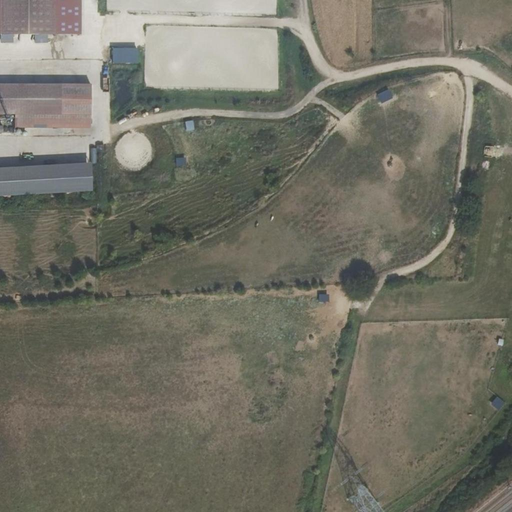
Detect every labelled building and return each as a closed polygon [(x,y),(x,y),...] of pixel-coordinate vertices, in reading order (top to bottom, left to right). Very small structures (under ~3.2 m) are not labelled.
[(0,0),(0,36),(83,36),(83,0),(0,0)] [(113,64),(138,65),(138,50),(114,49),(113,64)] [(94,85),(0,84),(0,119),(16,119),(16,129),(93,129),(94,85)] [(0,198),(93,192),(91,165),(0,171),(0,198)] [(319,304),(345,304),(345,288),(319,289),(319,304)]
